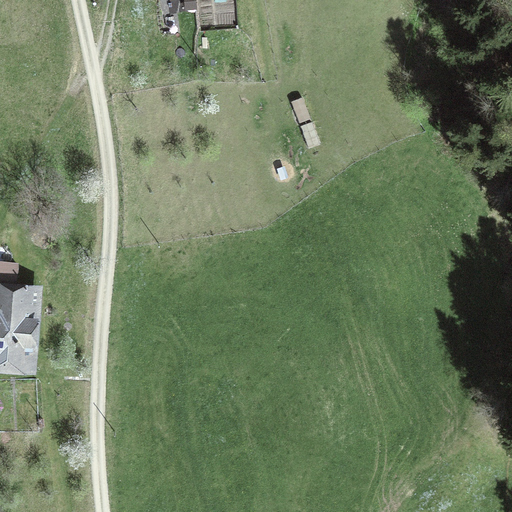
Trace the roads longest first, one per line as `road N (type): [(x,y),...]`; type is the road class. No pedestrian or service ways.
road 1 (track): [(103,511),(97,428),(110,181),(78,0)]
road 2 (track): [(0,215),(76,81),(92,68),(114,0)]
